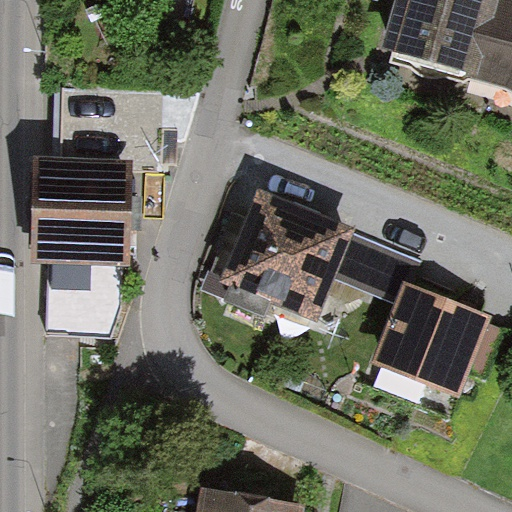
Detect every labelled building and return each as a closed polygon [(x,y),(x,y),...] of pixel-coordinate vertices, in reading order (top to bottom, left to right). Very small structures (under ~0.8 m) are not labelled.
[(511,9),(485,0),(408,0),(392,45),(511,88),(511,9)] [(124,171),(46,171),(45,253),(123,253),(124,171)] [(343,236),(262,204),(231,281),(313,313),(343,236)] [(408,294),(382,357),(456,387),(481,324),(408,294)] [(213,483),(207,511),(305,511),(307,500),(213,483)]
